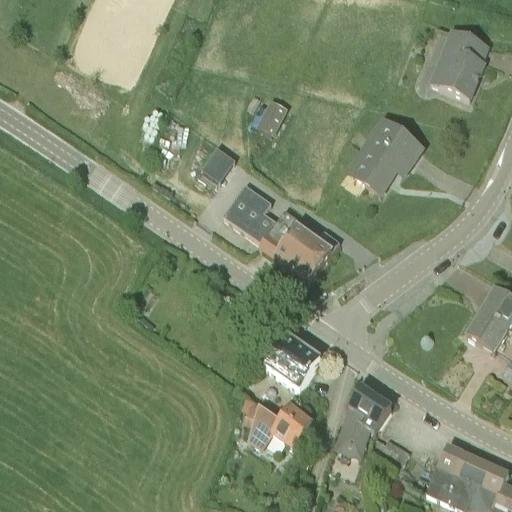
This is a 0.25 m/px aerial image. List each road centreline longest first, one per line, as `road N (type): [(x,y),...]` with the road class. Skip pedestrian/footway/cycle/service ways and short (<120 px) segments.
road 1 (tertiary): [(334,343),(0,116)]
road 2 (tertiary): [(334,343),(355,314),(459,235),(511,150)]
road 3 (tertiary): [(511,450),(351,356)]
road 4 (unclassified): [(314,490),(351,356)]
